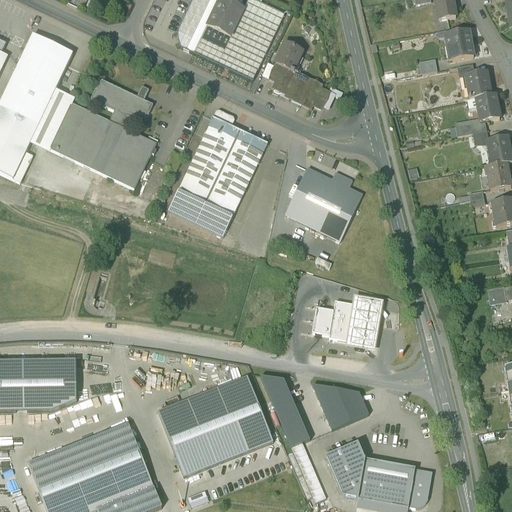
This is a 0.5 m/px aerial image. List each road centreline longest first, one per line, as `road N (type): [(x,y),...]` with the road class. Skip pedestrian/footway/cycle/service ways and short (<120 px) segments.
road 1 (residential): [(0,337),(123,338),(379,381),(437,379)]
road 2 (residential): [(378,133),(323,138),(124,43)]
road 3 (tertiary): [(437,379),(378,133)]
road 4 (track): [(22,200),(30,214),(93,238),(68,334)]
road 5 (tertiary): [(378,133),(350,0)]
road 6 (tertiary): [(469,511),(437,379)]
